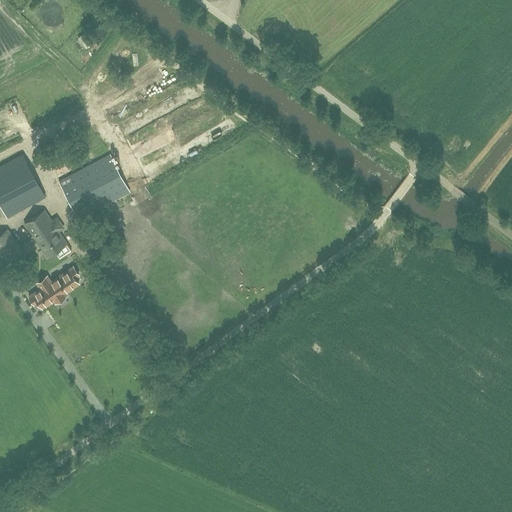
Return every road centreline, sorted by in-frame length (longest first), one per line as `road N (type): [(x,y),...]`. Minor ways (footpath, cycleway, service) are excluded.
road 1 (unclassified): [(0,507),(370,231),(420,165)]
road 2 (unclassified): [(420,165),(199,0)]
